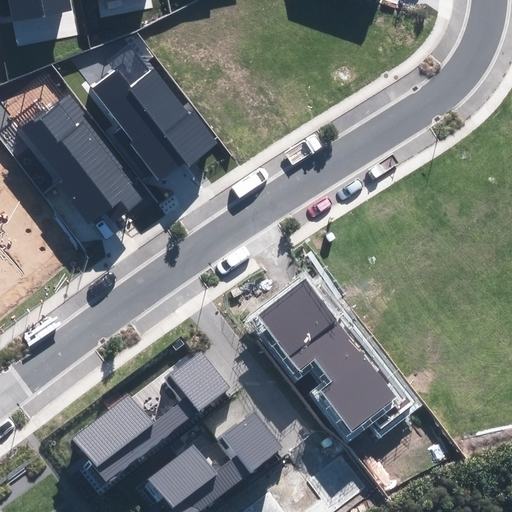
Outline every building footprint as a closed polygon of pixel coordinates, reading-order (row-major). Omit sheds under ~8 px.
[(0,0),(0,8),(2,21),(70,8),(68,0),(0,0)] [(116,70),(92,89),(133,142),(131,143),(160,180),(184,161),(188,167),(218,144),(158,68),(131,89),(116,70)] [(44,111),(20,129),(92,220),(119,200),(127,210),(142,199),(134,188),(138,185),(69,98),(47,114),(44,111)] [(396,398),(307,280),(260,316),(300,369),(316,357),(333,379),(321,389),(353,430),(396,398)] [(100,482),(226,390),(198,353),(164,378),(160,372),(68,439),(100,482)] [(193,447),(148,480),(171,511),(193,511),(282,447),(257,413),(224,437),(239,457),(214,475),(193,447)]
